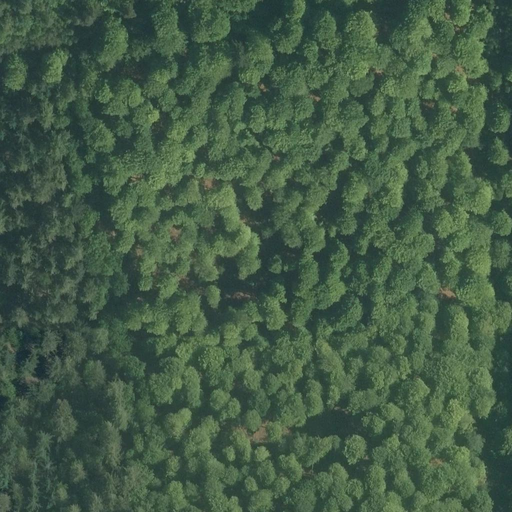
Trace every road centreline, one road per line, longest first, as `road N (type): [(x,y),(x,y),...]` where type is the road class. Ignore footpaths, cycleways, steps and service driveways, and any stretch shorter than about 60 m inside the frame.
road 1 (track): [(468,511),(509,409),(496,0)]
road 2 (track): [(0,56),(230,0)]
